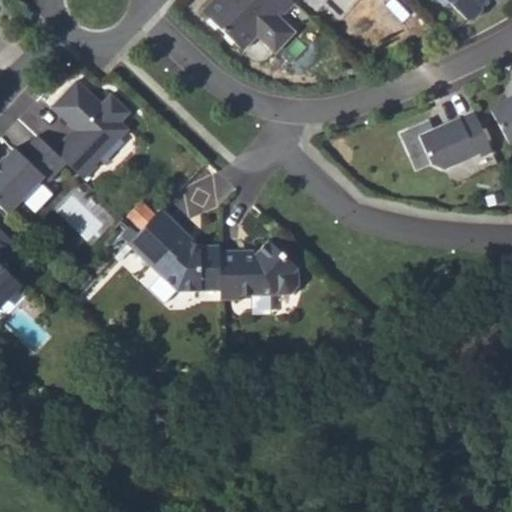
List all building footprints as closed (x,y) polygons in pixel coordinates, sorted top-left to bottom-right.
[(293,4),(288,0),(213,0),(202,13),(241,51),(256,36),(274,53),(293,33),(278,19),(293,4)] [(99,105),(75,83),(49,110),(72,131),(75,133),(67,141),(65,138),(52,152),(64,164),(82,181),(95,167),(94,166),(126,131),(119,123),(128,114),(109,95),(99,105)] [(511,143),(511,100),(509,102),(507,100),(489,111),(509,145),(511,143)] [(489,148),(473,112),(438,128),(440,131),(434,134),(432,131),(427,121),(399,134),(415,169),(429,163),(430,164),(443,169),(451,165),(453,157),(471,149),(478,153),(489,148)] [(72,131),(65,138),(67,141),(75,133),(72,131)] [(52,152),(36,137),(19,155),(13,149),(0,164),(0,163),(0,208),(8,215),(42,178),(47,182),(64,164),(52,152)] [(237,251),(218,251),(218,246),(198,246),(188,243),(177,232),(180,230),(160,210),(126,246),(175,292),(219,291),(219,300),(238,300),(237,296),(289,294),(298,286),(295,277),(293,275),(295,273),(268,242),(258,251),(254,255),(237,255),(237,251)] [(198,246),(180,230),(177,232),(188,243),(198,246)] [(14,244),(0,231),(0,252),(3,256),(14,244)] [(0,252),(0,261),(3,264),(18,249),(14,244),(3,256),(0,252)] [(0,301),(15,286),(1,272),(6,267),(3,264),(0,261),(0,301)]
